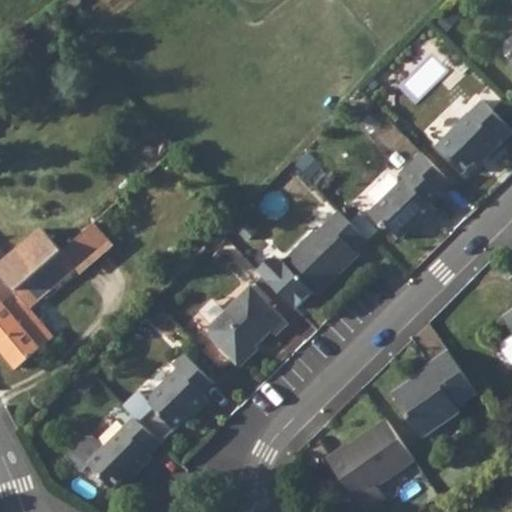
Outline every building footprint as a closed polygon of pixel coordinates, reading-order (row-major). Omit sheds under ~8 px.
[(65,0),(60,0),(49,8),(58,21),(72,10),(65,0)] [(484,100),(436,147),(464,175),(484,155),(487,159),(502,143),(499,140),(511,129),(484,100)] [(447,178),(421,152),(400,174),(404,178),(369,212),(383,226),(387,224),(400,238),(420,219),(423,222),(437,209),(430,202),(440,192),(437,188),(447,178)] [(311,290),(364,236),(340,213),(318,235),(314,231),(283,262),(280,258),(271,258),(258,270),(296,309),(313,292),(311,290)] [(96,220),(73,241),(88,258),(77,267),(82,273),(116,243),(96,220)] [(43,229),(8,260),(14,266),(27,281),(62,250),(69,244),(64,239),(57,245),(43,229)] [(364,236),(311,290),(313,292),(317,296),(339,273),(335,270),(342,263),(346,267),(359,254),(357,251),(368,240),(364,236)] [(69,244),(62,250),(77,267),(88,258),(73,241),(69,244)] [(16,291),(0,305),(0,345),(19,368),(54,337),(30,309),(77,267),(62,250),(27,281),(16,291)] [(27,281),(14,266),(3,276),(16,291),(27,281)] [(0,305),(16,291),(3,276),(0,272),(0,305)] [(209,334),(238,364),(256,346),(254,344),(259,339),(261,341),(271,331),(284,318),(251,284),(209,325),(209,334)] [(511,313),(505,318),(511,328),(511,335),(503,343),(501,348),(511,362),(511,313)] [(284,318),(271,331),(276,336),(289,323),(284,318)] [(256,346),(238,364),(240,366),(258,348),(256,346)] [(477,393),(448,350),(426,366),(430,371),(423,376),(420,373),(391,394),(422,438),(458,413),(455,408),(477,393)] [(148,399),(176,428),(206,398),(202,395),(214,382),(185,352),(174,362),(179,369),(148,399)] [(206,398),(176,428),(177,429),(195,412),(198,414),(210,402),(206,398)] [(135,468),(135,469),(162,442),(136,416),(89,461),(113,488),(135,468)] [(415,461),(388,421),(343,452),(342,449),(327,460),(363,511),(368,511),(387,499),(379,487),(415,461)] [(162,442),(135,469),(138,472),(153,458),(151,455),(163,444),(162,442)]
